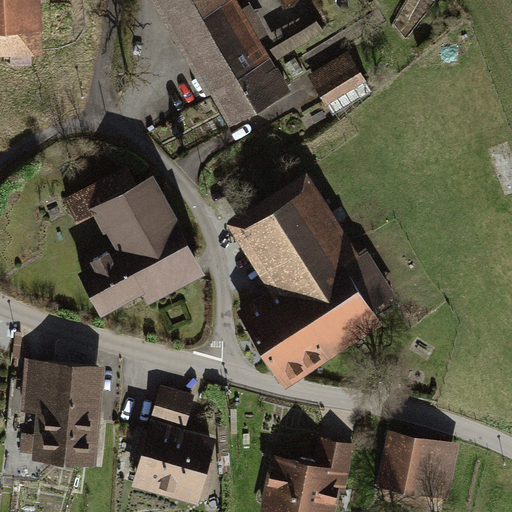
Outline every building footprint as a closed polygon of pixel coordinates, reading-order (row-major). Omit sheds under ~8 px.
[(38,0),(0,0),(0,50),(31,49),(31,29),(40,29),(38,0)] [(166,0),(183,30),(227,5),(266,74),(275,69),(236,0),(166,0)] [(227,5),(183,30),(233,118),(286,88),(275,69),(266,74),(227,5)] [(273,47),(279,57),(324,30),(318,21),(273,47)] [(346,55),(313,75),(328,100),(361,79),(346,55)] [(128,168),(68,200),(77,218),(99,207),(138,186),(128,168)] [(96,266),(82,273),(101,308),(195,257),(152,178),(138,186),(99,207),(123,251),(111,258),(107,251),(93,259),(96,266)] [(290,285),(243,315),(282,376),(376,316),(369,305),(388,293),(362,251),(343,263),(300,196),(252,227),(290,285)] [(96,366),(29,360),(25,407),(45,410),(42,453),(88,457),(96,366)] [(387,380),(399,382),(401,365),(388,364),(387,380)] [(191,396),(162,388),(154,417),(183,425),(191,396)] [(211,441),(152,425),(138,473),(197,490),(211,441)] [(38,434),(23,433),(22,450),(37,451),(38,434)] [(433,442),(394,434),(384,489),(404,493),(402,499),(441,506),(452,450),(432,446),(433,442)] [(320,438),(316,459),(315,464),(329,467),(326,481),(335,483),(335,486),(342,487),(351,444),(320,438)] [(300,461),(276,456),(266,507),(288,511),(296,507),(301,508),(303,511),(329,511),(335,486),(335,483),(326,481),(329,467),(315,464),(316,459),(301,456),(300,461)]
